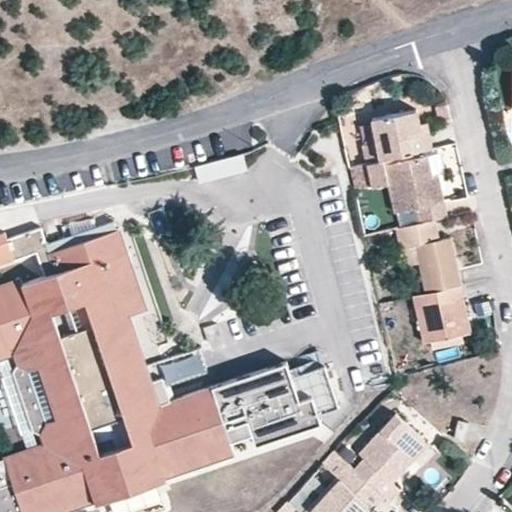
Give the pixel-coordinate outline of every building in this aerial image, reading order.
[(420,123),(416,108),(372,118),(381,158),(432,147),(428,129),(421,131),(420,123)] [(428,129),(426,122),(420,123),(421,131),(428,129)] [(381,158),(377,141),(362,144),(365,162),(381,158)] [(240,154),(196,164),(199,179),(244,169),(240,154)] [(383,159),(368,163),(373,186),(388,182),(395,211),(416,207),(419,222),(435,218),(441,217),(447,216),(437,172),(431,173),(428,157),(427,154),(384,164),(383,159)] [(445,170),(442,154),(428,157),(431,173),(437,172),(445,170)] [(49,250),(118,226),(115,218),(46,241),(49,250)] [(462,284),(451,235),(440,238),(435,218),(419,222),(396,227),(401,248),(415,245),(426,292),(461,284),(462,284)] [(0,264),(36,252),(44,276),(22,283),(20,279),(0,285),(0,358),(14,354),(17,364),(29,370),(39,366),(57,418),(47,421),(41,434),(45,444),(4,458),(4,459),(12,482),(0,486),(0,511),(22,511),(23,511),(22,511),(57,511),(96,499),(97,503),(109,499),(115,497),(112,486),(145,474),(148,485),(156,483),(166,479),(165,475),(253,445),(249,434),(271,427),(274,438),(340,415),(337,407),(358,400),(343,358),(310,369),(305,354),(178,397),(173,380),(171,375),(153,381),(152,380),(139,374),(132,376),(124,352),(131,350),(137,337),(130,315),(147,309),(118,226),(49,250),(46,241),(41,226),(7,238),(5,231),(0,233),(0,264)] [(471,331),(461,284),(426,292),(413,295),(423,341),(431,340),(462,333),(471,331)] [(462,333),(431,340),(432,348),(464,341),(462,333)] [(152,380),(137,337),(131,350),(124,352),(132,376),(139,374),(152,380)] [(198,348),(205,369),(225,362),(218,341),(198,348)] [(205,369),(198,348),(165,359),(171,375),(182,371),(183,377),(205,369)] [(17,364),(13,371),(33,430),(41,434),(47,421),(29,370),(17,364)] [(183,377),(182,371),(171,375),(173,380),(183,377)] [(391,481),(413,456),(410,453),(423,439),(395,412),(359,452),(364,457),(354,468),(383,495),(388,500),(399,488),(391,481)] [(467,428),(468,422),(458,420),(454,437),(463,439),(466,428),(467,428)] [(413,456),(427,442),(423,439),(410,453),(413,456)] [(0,486),(12,482),(4,459),(0,460),(0,486)] [(367,511),(383,495),(354,468),(348,463),(303,511),(367,511)] [(148,485),(145,474),(112,486),(115,497),(148,485)] [(154,511),(165,509),(156,483),(148,485),(115,497),(109,499),(113,511),(154,511)] [(291,511),(295,508),(287,500),(276,511),(291,511)]
